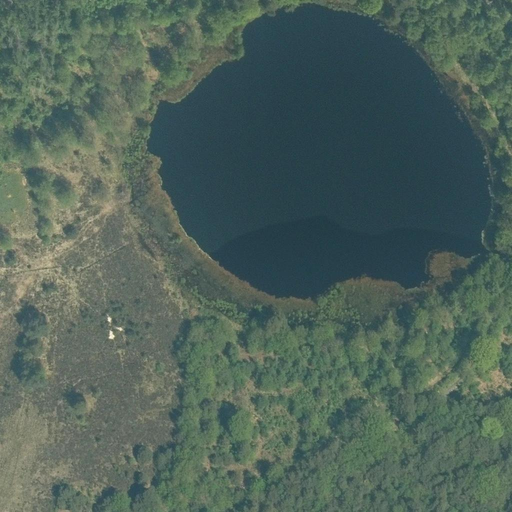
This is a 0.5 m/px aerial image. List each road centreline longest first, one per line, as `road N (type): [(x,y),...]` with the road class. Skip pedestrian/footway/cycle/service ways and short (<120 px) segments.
road 1 (track): [(239,511),(346,429),(452,372),(501,269)]
road 2 (track): [(220,0),(161,22),(0,46)]
road 3 (track): [(511,136),(433,18),(408,0)]
